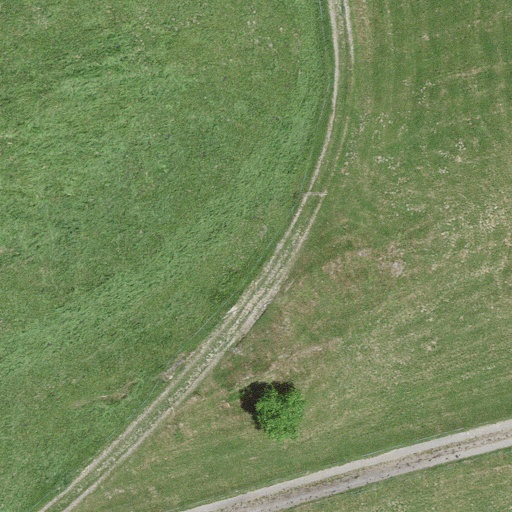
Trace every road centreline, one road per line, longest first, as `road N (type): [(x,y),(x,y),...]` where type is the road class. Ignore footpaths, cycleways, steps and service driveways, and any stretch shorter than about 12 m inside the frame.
road 1 (track): [(345,0),(344,129),(294,246),(238,338),(49,511)]
road 2 (track): [(249,511),(511,439)]
